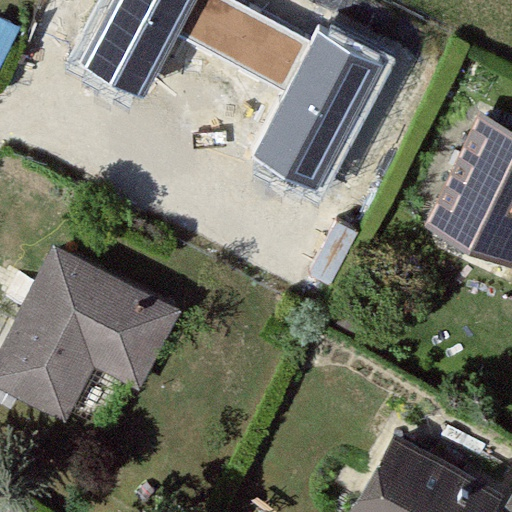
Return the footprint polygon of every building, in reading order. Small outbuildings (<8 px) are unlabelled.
[(189,0),(111,0),(79,61),(140,93),(189,0)] [(383,60),(322,27),(254,156),(315,188),(383,60)] [(511,118),(477,101),(416,221),(507,267),(511,257),(511,118)] [(175,310),(50,238),(0,324),(0,386),(63,422),(99,360),(135,380),(175,310)] [(491,511),(505,489),(389,423),(338,511),(491,511)] [(511,511),(511,484),(497,511),(511,511)]
